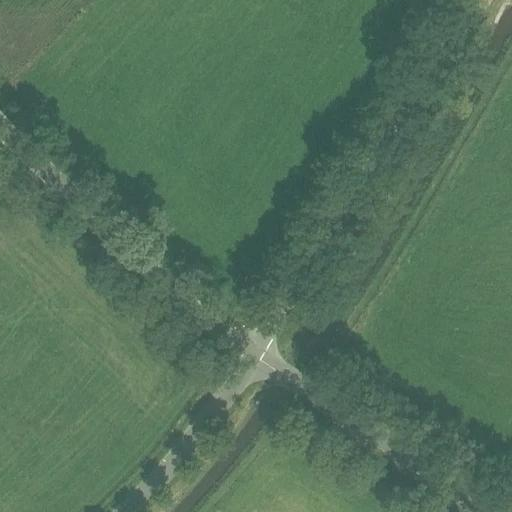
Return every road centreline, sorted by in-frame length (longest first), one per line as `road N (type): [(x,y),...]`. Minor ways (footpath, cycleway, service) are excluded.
road 1 (unclassified): [(251,356),(477,0)]
road 2 (unclassified): [(251,356),(0,129)]
road 3 (unclassified): [(492,511),(251,356)]
road 4 (unclassified): [(123,511),(181,452),(251,356)]
